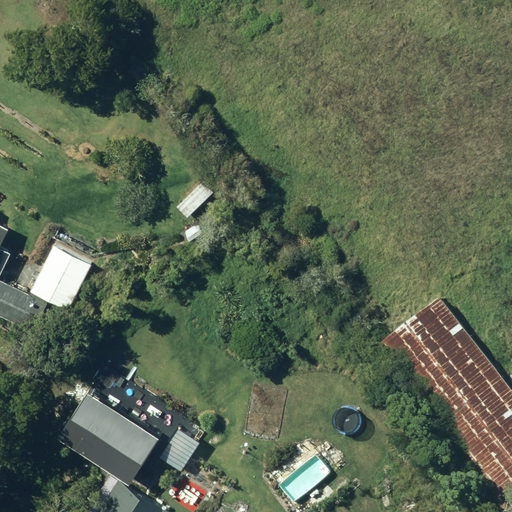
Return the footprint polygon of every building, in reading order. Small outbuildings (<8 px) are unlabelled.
[(178,201),(189,213),(217,186),(206,174),(178,201)] [(238,198),(225,207),(229,213),(242,203),(238,198)] [(0,245),(13,219),(0,213),(0,245)] [(203,222),(190,230),(194,237),(208,228),(203,222)] [(71,303),(95,257),(57,237),(33,283),(71,303)] [(50,297),(0,272),(0,309),(36,327),(50,297)] [(377,346),(505,511),(511,511),(511,380),(445,294),(377,346)] [(64,424),(135,472),(165,427),(93,379),(64,424)] [(96,510),(98,511),(163,511),(170,502),(123,470),(96,510)]
